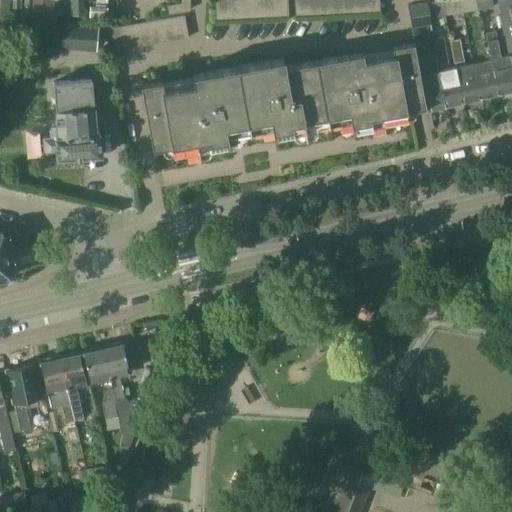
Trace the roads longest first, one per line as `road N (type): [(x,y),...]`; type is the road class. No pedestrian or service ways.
road 1 (residential): [(100,248),(511,152)]
road 2 (secondary): [(511,190),(118,288)]
road 3 (secondary): [(0,316),(118,288)]
